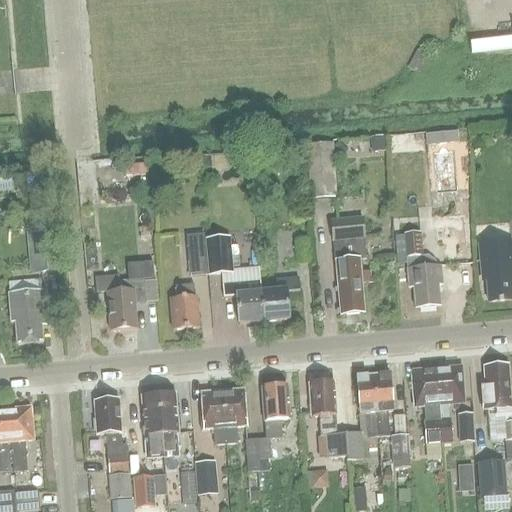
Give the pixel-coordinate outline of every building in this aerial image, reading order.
[(437,61),(417,50),(407,69),(427,79),(437,61)] [(457,134),(425,137),(425,145),(457,142),(457,134)] [(382,137),(368,139),(370,154),(383,153),(382,138),(382,137)] [(333,145),(306,146),(309,202),(336,200),(333,145)] [(125,167),(126,176),(147,174),(147,166),(125,167)] [(50,199),(29,201),(30,216),(52,214),(50,199)] [(30,216),(25,216),(31,275),(57,273),(52,214),(30,216)] [(366,261),(364,241),(362,219),(330,222),(332,244),(333,244),(340,318),(365,315),(362,285),(360,273),(359,262),(366,261)] [(439,309),(437,288),(442,287),(440,268),(422,270),(421,259),(422,258),(419,234),(417,219),(397,221),(398,236),(404,235),(404,238),(407,266),(409,290),(413,290),(415,311),(439,309)] [(204,236),(185,238),(189,279),(208,278),(204,236)] [(397,267),(407,266),(404,238),(395,238),(397,267)] [(231,276),(229,240),(207,241),(208,256),(209,277),(222,276),(231,276)] [(295,249),(296,257),(297,266),(310,265),(307,241),(295,243),(295,249)] [(511,258),(511,250),(505,245),(479,247),(482,283),(486,283),(488,304),(511,302),(510,281),(511,280),(511,258)] [(260,282),(261,293),(264,324),(288,322),(286,295),(299,294),(298,279),(260,282)] [(119,293),(106,294),(110,334),(136,332),(134,307),(145,306),(143,281),(118,283),(119,293)] [(261,293),(260,282),(245,284),(222,286),(223,300),(236,299),(239,326),(264,324),(261,293)] [(196,298),(194,298),(193,286),(175,288),(176,300),(170,300),(173,332),(198,330),(196,298)] [(40,323),(48,322),(45,294),(9,297),(11,325),(15,325),(17,347),(42,345),(40,323)] [(498,366),(495,368),(484,369),(485,385),(481,385),(482,412),(496,411),(496,415),(511,414),(507,367),(506,368),(504,366),(498,366)] [(439,432),(441,447),(452,446),(449,420),(448,406),(463,405),(460,370),(436,372),(438,405),(440,421),(437,421),(438,432),(439,432)] [(438,405),(436,372),(412,374),(415,409),(426,408),(427,422),(424,422),(426,448),(441,447),(439,432),(438,432),(437,421),(440,421),(438,405)] [(372,377),(378,440),(390,439),(387,414),(392,414),(392,413),(395,410),(394,404),(391,400),(389,376),(372,377)] [(378,440),(372,377),(356,379),(358,405),(356,407),(356,412),(359,415),(360,417),(364,416),(367,441),(378,440)] [(327,461),(340,460),(346,460),(345,436),(336,437),(334,419),(336,419),(333,384),(321,385),(318,383),(313,383),(312,385),(309,385),(310,407),(308,409),(308,414),(311,416),(311,420),(319,419),(321,446),(326,446),(326,449),(321,450),(322,459),(327,459),(327,461)] [(267,388),(265,390),(261,390),(264,425),(265,441),(257,441),(259,463),(270,462),(269,442),(282,441),(280,422),(289,422),(287,388),(274,389),(272,387),(267,388)] [(224,393),(222,394),(226,447),(238,446),(236,429),(248,428),(247,411),(245,412),(243,392),(235,393),(232,391),(226,391),(224,393)] [(226,447),(222,394),(219,394),(217,392),(211,392),(209,395),(201,395),(202,415),(200,416),(201,432),(213,431),(214,448),(226,447)] [(158,397),(163,458),(178,457),(176,435),(177,435),(174,395),(158,397)] [(163,458),(158,397),(141,398),(144,438),(146,438),(148,460),(163,458)] [(121,447),(121,436),(120,436),(118,403),(94,404),(95,422),(92,422),(93,434),(95,433),(96,438),(105,437),(108,476),(128,474),(126,446),(121,447)] [(7,412),(12,466),(13,474),(27,473),(24,443),(33,443),(30,410),(7,412)] [(12,466),(7,412),(0,412),(0,475),(10,474),(10,466),(12,466)] [(475,458),(472,416),(460,416),(462,442),(474,442),(475,458)] [(502,464),(511,463),(511,423),(503,424),(504,443),(503,443),(504,454),(501,455),(502,464)] [(345,436),(346,460),(347,464),(364,462),(362,435),(345,436)] [(410,470),(408,437),(390,438),(392,471),(410,470)] [(259,474),(259,463),(257,441),(245,442),(249,498),(259,497),(258,474),(259,474)] [(270,462),(259,463),(259,474),(271,473),(270,462)] [(215,463),(194,464),(197,498),(218,497),(215,463)] [(481,503),(506,500),(503,465),(477,467),(481,503)] [(472,477),(471,468),(458,468),(459,477),(472,477)] [(329,470),(311,471),(312,488),(330,486),(329,470)] [(194,474),(179,475),(182,507),(196,506),(194,474)] [(129,476),(108,478),(109,501),(131,500),(129,476)] [(151,478),(133,479),(135,509),(153,508),(151,478)] [(353,511),(366,511),(365,489),(352,490),(353,511)] [(0,511),(14,511),(13,496),(13,492),(0,493),(0,511)] [(14,511),(39,511),(38,493),(13,496),(14,511)]
